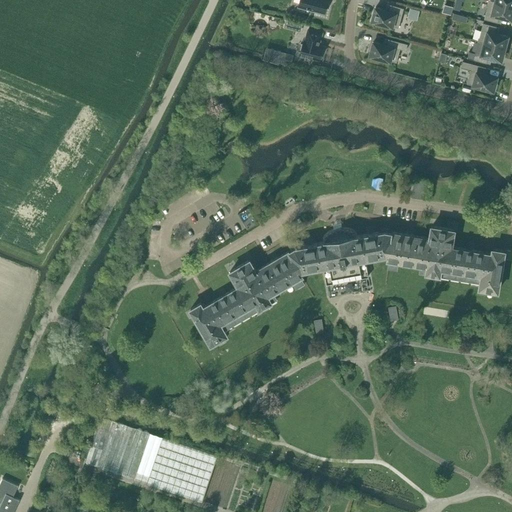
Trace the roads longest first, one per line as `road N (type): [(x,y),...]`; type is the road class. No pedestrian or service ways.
road 1 (residential): [(101,337),(141,279),(173,283),(318,204),(386,200),(511,221)]
road 2 (unclassified): [(216,0),(48,314)]
road 3 (residential): [(125,387),(147,404),(202,419),(323,356),(366,361)]
road 4 (residential): [(509,115),(353,72),(356,0)]
road 5 (residential): [(480,483),(400,431),(378,404),(366,361)]
road 6 (residential): [(21,511),(53,438),(125,387)]
road 7 (residential): [(366,361),(404,342),(511,360)]
road 8 (unclassified): [(48,314),(0,427)]
